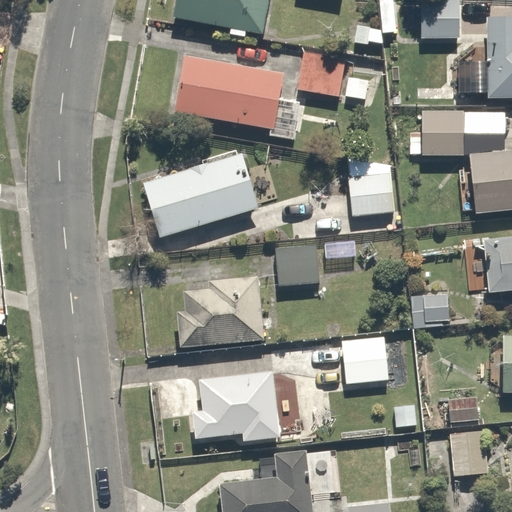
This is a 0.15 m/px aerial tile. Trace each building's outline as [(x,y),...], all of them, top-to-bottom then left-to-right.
[(263,36),(269,0),(174,0),(171,19),(263,36)] [(458,0),(439,0),(421,1),(423,36),(460,34),(458,0)] [(511,18),(486,19),(487,102),(511,101),(511,18)] [(347,54),(303,49),(298,87),(342,93),(347,54)] [(274,129),(284,76),(186,58),(176,111),(274,129)] [(374,79),(348,74),(344,96),(371,100),(374,79)] [(465,112),(420,110),(418,153),(464,155),(465,112)] [(511,149),(468,153),(473,211),(511,207),(511,149)] [(259,211),(243,156),(144,185),(160,240),(259,211)] [(392,158),(348,163),(354,214),(398,209),(392,158)] [(511,236),(482,240),(488,290),(511,287),(511,236)] [(314,244),(274,249),(278,285),(319,279),(314,244)] [(263,341),(257,279),(210,283),(211,290),(184,293),(186,312),(176,313),(179,349),(263,341)] [(452,294),(419,297),(422,327),(455,324),(452,294)] [(390,337),(342,338),(343,383),(391,382),(390,337)] [(511,337),(503,337),(502,393),(511,393),(511,337)] [(282,438),(274,372),(200,381),(203,409),(193,410),(197,439),(243,434),(244,443),(282,438)] [(478,397),(448,397),(448,425),(478,425),(478,397)] [(489,429),(448,432),(452,474),(492,471),(489,429)] [(315,511),(309,452),(275,455),(277,478),(219,484),(222,511),(315,511)]
